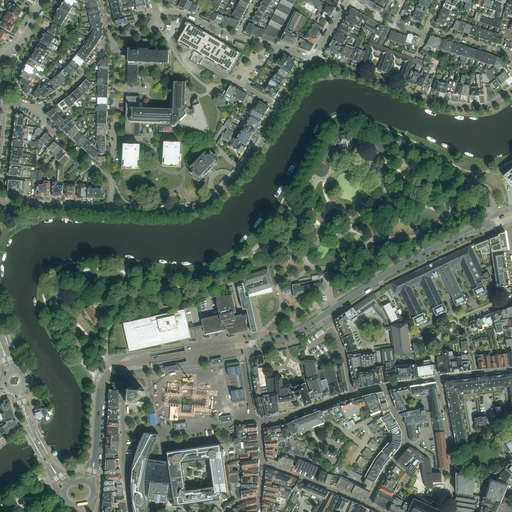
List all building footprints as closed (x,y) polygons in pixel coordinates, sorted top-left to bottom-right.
[(17,0),(23,4),(24,3),(23,3),(25,1),(23,0),(4,0),(5,0),(6,1),(5,3),(6,5),(7,5),(4,10),(5,11),(14,16),(17,17),(17,16),(19,17),(21,12),(20,11),(21,10),(18,8),(15,6),(14,6),(12,4),(12,5),(9,3),(10,0),(16,0),(17,0)] [(112,8),(112,9),(123,7),(122,3),(130,1),(129,0),(125,0),(121,1),(111,3),(111,5),(111,6),(111,7),(112,8)] [(181,0),(179,4),(178,7),(183,9),(184,7),(188,1),(188,0),(181,0)] [(184,7),(183,9),(187,11),(188,11),(189,9),(194,0),(191,0),(191,2),(188,1),(184,7)] [(194,0),(189,9),(188,11),(191,13),(192,13),(193,13),(195,13),(194,12),(197,8),(198,8),(198,7),(198,6),(198,5),(200,1),(198,0),(194,0)] [(212,0),(212,1),(220,5),(226,8),(227,9),(228,7),(221,3),(223,0),(222,0),(212,0)] [(246,9),(249,4),(241,0),(240,0),(239,3),(234,0),(231,0),(231,1),(238,5),(246,9)] [(262,0),(262,1),(270,5),(276,8),(277,6),(271,3),(273,0),(272,0),(262,0)] [(266,30),(262,38),(262,39),(265,40),(266,40),(269,41),(270,41),(273,42),(274,42),(274,43),(275,40),(283,25),(292,8),(295,0),(281,0),(268,25),(267,27),(266,30)] [(304,0),(320,9),(317,15),(318,16),(321,10),(323,11),(329,14),(331,15),(333,11),(334,9),(334,10),(334,9),(328,6),(327,5),(323,3),(322,2),(318,0),(304,0)] [(417,0),(419,1),(418,4),(428,8),(430,3),(424,0),(417,0)] [(469,11),(469,8),(472,1),(471,0),(462,0),(462,1),(466,3),(464,7),(465,9),(469,11)] [(481,0),(472,0),(473,1),(470,9),(472,9),(474,5),(476,6),(476,5),(476,4),(480,5),(481,0)] [(495,0),(494,0),(493,0),(482,0),(481,7),(492,10),(494,3),(495,0)] [(494,3),(492,10),(497,11),(494,20),(496,21),(497,18),(497,19),(498,17),(499,14),(499,13),(501,14),(502,10),(500,9),(501,5),(501,3),(499,2),(499,0),(497,0),(496,0),(496,1),(495,1),(494,3)] [(211,7),(214,8),(217,10),(219,11),(221,12),(224,14),(225,11),(219,8),(220,5),(212,1),(209,6),(211,7)] [(262,1),(259,5),(267,10),(272,12),(274,13),(275,11),(268,8),(270,5),(262,1)] [(74,12),(75,10),(74,9),(75,8),(72,6),(71,6),(70,7),(63,2),(62,5),(61,5),(60,7),(60,8),(60,9),(69,14),(71,15),(73,11),(74,12)] [(88,4),(87,4),(88,10),(89,10),(98,8),(98,7),(99,6),(99,5),(98,4),(98,3),(97,2),(89,4),(88,4)] [(372,2),(369,7),(378,11),(382,13),(382,14),(385,9),(384,9),(381,7),(380,6),(375,3),(372,2)] [(449,3),(447,3),(445,2),(445,3),(444,3),(443,7),(451,10),(452,8),(458,10),(459,8),(455,6),(452,5),(449,3)] [(307,18),(299,14),(295,11),(298,6),(296,4),(294,8),(292,8),(283,25),(287,27),(286,29),(293,34),(294,31),(297,32),(297,34),(298,35),(300,32),(302,28),(307,18)] [(423,13),(425,14),(428,8),(418,4),(415,9),(423,13)] [(113,14),(124,12),(123,9),(131,7),(131,5),(123,7),(112,9),(113,11),(112,12),(113,13),(113,14)] [(132,10),(133,12),(133,13),(134,13),(136,12),(138,12),(139,12),(142,11),(143,11),(146,13),(146,14),(147,13),(145,5),(136,7),(137,9),(132,10)] [(246,9),(238,5),(236,8),(232,6),(231,8),(235,10),(243,14),(246,9)] [(259,5),(257,10),(265,14),(271,18),(272,16),(266,12),(267,10),(259,5)] [(423,19),(425,14),(423,13),(415,9),(413,8),(410,7),(407,6),(405,5),(404,7),(403,9),(407,12),(408,9),(411,10),(415,11),(414,15),(423,19)] [(204,16),(203,16),(204,18),(210,20),(211,18),(214,10),(214,8),(211,7),(210,10),(208,9),(204,16)] [(457,13),(451,10),(443,7),(442,7),(443,7),(442,8),(442,9),(441,9),(440,11),(440,12),(449,16),(450,13),(454,14),(456,16),(457,13)] [(99,8),(98,8),(89,10),(84,11),(84,14),(88,13),(89,16),(100,14),(100,13),(100,11),(99,11),(99,10),(99,8)] [(215,22),(218,13),(216,12),(217,10),(214,8),(214,10),(211,18),(210,20),(215,22)] [(350,10),(348,14),(350,15),(355,18),(356,16),(358,12),(353,9),(352,8),(350,10)] [(57,12),(56,13),(56,15),(68,22),(69,19),(70,19),(71,18),(72,19),(73,19),(74,17),(71,15),(71,16),(70,16),(59,9),(58,12),(57,12)] [(235,10),(233,13),(227,9),(226,11),(229,13),(232,15),(235,16),(240,19),(243,14),(235,10)] [(133,12),(132,10),(124,12),(113,14),(114,16),(114,17),(114,19),(115,20),(125,18),(124,14),(128,14),(128,13),(133,12)] [(257,10),(254,15),(262,19),(264,20),(266,22),(267,20),(266,19),(263,17),(265,14),(257,10)] [(321,10),(318,16),(327,21),(331,15),(329,14),(323,11),(321,10)] [(14,21),(17,17),(14,16),(5,11),(4,14),(1,13),(0,14),(0,15),(0,17),(3,19),(4,18),(10,22),(12,23),(13,21),(14,21)] [(221,14),(221,12),(219,11),(218,13),(215,22),(220,24),(223,15),(221,14)] [(356,16),(355,18),(356,19),(360,21),(360,20),(361,20),(364,15),(358,12),(356,16)] [(455,18),(449,16),(440,12),(440,13),(440,14),(440,13),(438,17),(447,21),(448,18),(452,19),(454,21),(455,18)] [(232,15),(229,13),(228,17),(226,23),(225,26),(231,28),(231,26),(234,19),(231,18),(232,15)] [(101,16),(100,14),(89,16),(85,17),(86,20),(90,19),(90,22),(101,20),(102,19),(101,17),(100,16),(101,16)] [(348,14),(344,21),(346,22),(352,26),(354,23),(356,19),(355,18),(350,15),(348,14)] [(68,22),(56,15),(54,16),(53,17),(54,19),(53,21),(65,28),(66,26),(66,25),(68,22)] [(225,26),(226,23),(228,17),(223,15),(220,24),(225,26)] [(254,15),(251,20),(253,21),(255,22),(258,23),(260,24),(261,25),(262,25),(263,23),(261,22),(262,19),(254,15)] [(316,22),(322,25),(324,27),(327,21),(318,16),(317,15),(316,16),(319,18),(316,22)] [(360,20),(360,21),(360,22),(361,22),(364,24),(365,25),(367,23),(366,22),(368,20),(369,18),(364,15),(361,20),(360,20)] [(410,17),(409,19),(409,20),(415,22),(415,21),(421,24),(422,22),(423,22),(423,20),(423,19),(414,15),(413,17),(411,16),(410,17)] [(459,15),(458,15),(456,19),(452,29),(458,31),(461,21),(458,20),(459,15)] [(236,28),(239,21),(240,19),(238,18),(235,16),(234,19),(231,26),(231,28),(234,29),(236,29),(236,28)] [(452,26),(453,23),(451,22),(447,21),(438,17),(438,18),(437,19),(435,23),(444,26),(446,23),(448,24),(450,25),(452,26)] [(466,23),(463,22),(465,17),(462,17),(461,21),(458,31),(463,32),(466,23)] [(125,18),(115,20),(115,21),(114,22),(115,23),(115,24),(116,26),(118,26),(121,25),(128,23),(135,22),(134,20),(127,21),(127,18),(125,18)] [(362,31),(361,32),(365,34),(367,30),(374,34),(376,30),(369,26),(370,25),(369,25),(372,20),(372,19),(372,20),(370,19),(370,18),(369,18),(368,20),(366,22),(367,23),(365,25),(363,29),(362,31)] [(472,25),(469,24),(471,19),(468,18),(466,23),(463,32),(469,34),(472,25)] [(484,18),(482,23),(484,23),(487,24),(490,25),(492,26),(494,27),(495,27),(498,28),(500,29),(501,29),(502,20),(497,19),(497,18),(496,21),(494,20),(494,21),(484,18)] [(12,25),(3,19),(1,23),(0,22),(0,26),(4,29),(8,31),(9,30),(10,28),(11,29),(13,26),(12,25)] [(92,29),(102,26),(103,26),(102,26),(103,25),(102,23),(102,22),(101,20),(90,22),(86,23),(87,26),(91,25),(92,29)] [(473,20),(472,25),(469,34),(474,36),(477,26),(475,26),(476,21),(473,20)] [(344,21),(341,25),(351,31),(359,36),(360,34),(353,30),(352,30),(354,26),(352,26),(346,22),(344,21)] [(47,32),(47,33),(47,34),(53,37),(56,33),(55,33),(59,26),(53,22),(49,29),(49,30),(47,32)] [(178,39),(177,42),(178,42),(179,42),(184,45),(184,46),(185,46),(187,47),(187,48),(188,48),(193,51),(192,54),(193,55),(191,58),(189,60),(199,66),(199,65),(202,60),(203,58),(203,57),(210,61),(209,61),(211,62),(211,61),(215,64),(216,64),(216,65),(223,68),(223,69),(224,69),(228,72),(229,73),(234,65),(236,66),(237,66),(239,63),(239,62),(238,62),(236,61),(241,53),(239,52),(235,50),(234,49),(229,46),(227,45),(223,43),(224,43),(222,42),(218,40),(218,39),(217,39),(212,37),(213,36),(211,36),(207,33),(206,32),(206,33),(202,30),(201,29),(200,30),(195,26),(194,26),(190,23),(188,22),(184,30),(182,29),(180,31),(180,33),(182,34),(181,35),(178,39)] [(311,26),(311,27),(320,33),(324,27),(321,26),(314,22),(311,26)] [(479,22),(477,26),(474,36),(480,38),(483,28),(479,27),(480,27),(482,23),(479,22)] [(254,26),(251,35),(256,37),(259,28),(260,24),(258,23),(257,27),(254,26)] [(245,31),(246,33),(250,35),(251,35),(254,26),(254,25),(252,24),(250,24),(245,31)] [(378,26),(376,29),(376,30),(374,34),(371,38),(369,42),(372,43),(376,35),(379,37),(385,27),(379,24),(378,26)] [(483,28),(480,38),(485,40),(488,30),(486,29),(487,25),(484,24),(483,28)] [(339,28),(339,30),(341,31),(357,40),(358,38),(350,33),(351,31),(341,25),(339,28)] [(485,40),(491,42),(494,32),(490,31),(492,26),(490,25),(488,30),(485,40)] [(100,39),(100,38),(101,38),(102,37),(102,36),(102,35),(102,36),(103,34),(103,31),(102,27),(95,29),(94,31),(92,31),(91,33),(100,39)] [(308,31),(308,33),(315,37),(317,38),(320,33),(311,27),(308,31)] [(378,44),(382,45),(385,40),(384,39),(388,32),(390,30),(385,27),(379,37),(381,38),(378,44)] [(494,32),(491,42),(496,43),(499,35),(499,34),(496,33),(498,28),(495,27),(494,32)] [(259,28),(256,37),(262,38),(266,30),(263,29),(259,28)] [(282,38),(281,41),(293,45),(293,46),(294,46),(294,45),(296,46),(296,47),(296,46),(299,48),(309,51),(310,51),(313,46),(299,38),(299,37),(297,36),(293,34),(286,29),(284,32),(285,32),(284,34),(282,38)] [(100,39),(91,33),(87,31),(85,34),(88,36),(87,38),(96,44),(97,44),(98,44),(99,42),(98,41),(99,41),(100,39)] [(336,34),(344,39),(346,40),(348,41),(348,42),(350,42),(351,41),(350,41),(350,40),(347,39),(348,36),(340,32),(338,31),(336,34)] [(391,31),(388,40),(392,41),(392,42),(391,42),(391,44),(393,45),(393,42),(397,32),(391,31)] [(298,35),(312,43),(314,44),(314,43),(315,43),(315,42),(317,39),(317,38),(315,37),(308,33),(307,33),(305,36),(300,32),(298,35)] [(397,32),(393,42),(397,43),(397,44),(396,46),(398,47),(402,34),(397,32)] [(47,48),(51,50),(52,51),(53,51),(54,50),(55,51),(57,47),(54,45),(57,40),(55,38),(53,37),(47,34),(45,33),(44,33),(43,33),(42,35),(43,36),(43,37),(40,42),(48,46),(47,48)] [(408,33),(407,36),(408,36),(404,46),(406,46),(407,44),(407,43),(411,45),(414,35),(408,33)] [(333,40),(337,42),(339,43),(339,42),(346,45),(347,45),(348,44),(347,43),(345,42),(346,40),(344,39),(336,34),(335,35),(333,39),(333,40)] [(402,34),(398,47),(400,47),(400,45),(401,44),(404,46),(408,36),(407,36),(402,34),(403,34),(402,34)] [(92,50),(93,49),(94,49),(95,48),(95,47),(95,46),(96,44),(87,38),(84,37),(81,35),(79,37),(83,39),(85,41),(83,44),(84,45),(92,50)] [(416,47),(417,44),(420,37),(414,35),(411,45),(410,48),(412,48),(412,46),(412,45),(416,47)] [(430,35),(429,38),(425,45),(428,46),(432,48),(435,39),(436,37),(430,35)] [(432,48),(434,48),(438,49),(441,39),(436,37),(435,39),(432,48)] [(128,57),(128,58),(127,83),(138,83),(138,77),(141,78),(141,75),(138,74),(138,65),(164,66),(164,63),(169,64),(169,51),(169,52),(149,51),(149,44),(149,39),(139,39),(139,42),(139,45),(139,47),(139,49),(129,48),(128,57)] [(441,39),(438,49),(441,51),(439,56),(442,57),(443,54),(446,43),(447,41),(441,39)] [(362,61),(365,52),(361,50),(361,49),(359,49),(361,43),(361,42),(360,42),(360,41),(359,41),(357,40),(356,43),(355,44),(354,48),(350,57),(349,59),(350,59),(354,61),(355,60),(356,61),(356,62),(360,63),(361,63),(362,61)] [(92,51),(92,50),(84,45),(78,41),(76,43),(81,46),(79,49),(88,56),(90,55),(91,54),(90,53),(91,52),(92,51)] [(235,41),(234,45),(240,48),(243,50),(246,45),(240,43),(235,41)] [(447,41),(446,43),(443,54),(445,55),(446,52),(449,53),(450,53),(453,43),(447,41)] [(384,72),(388,74),(389,74),(394,59),(395,59),(396,58),(404,61),(405,62),(405,63),(399,78),(400,78),(405,80),(406,80),(407,78),(410,70),(412,64),(414,59),(415,54),(403,50),(401,54),(372,43),(369,42),(365,52),(362,61),(361,63),(363,64),(367,66),(372,51),(373,50),(374,50),(383,53),(383,54),(383,55),(378,70),(382,71),(382,72),(383,72),(383,71),(383,72),(384,72)] [(330,44),(328,47),(327,48),(326,49),(327,50),(326,51),(327,51),(331,52),(331,53),(333,54),(334,54),(334,53),(335,54),(338,46),(335,45),(330,43),(330,44)] [(459,44),(453,43),(450,53),(449,53),(447,60),(449,61),(452,54),(455,55),(459,44)] [(36,47),(35,49),(36,50),(35,51),(45,56),(47,58),(49,54),(50,55),(51,53),(52,51),(51,50),(51,51),(49,50),(39,44),(37,47),(36,47)] [(461,57),(461,56),(463,49),(464,46),(459,44),(455,55),(452,62),(455,62),(457,56),(461,57)] [(349,59),(350,57),(354,48),(347,45),(346,45),(345,48),(343,54),(342,56),(345,58),(349,59)] [(344,48),(340,47),(338,46),(335,54),(342,56),(345,48),(344,48)] [(467,58),(469,51),(470,48),(464,46),(463,49),(461,56),(465,57),(465,58),(464,58),(463,59),(462,64),(461,66),(463,67),(465,64),(467,58)] [(86,58),(87,58),(88,56),(79,49),(77,47),(75,50),(77,51),(75,54),(84,61),(86,60),(87,59),(86,58)] [(473,60),(476,50),(470,48),(469,51),(467,58),(471,59),(469,64),(468,66),(470,67),(471,64),(472,62),(473,60)] [(423,49),(420,54),(425,57),(427,58),(428,55),(429,52),(425,50),(423,49)] [(475,64),(474,66),(476,67),(478,61),(480,54),(481,52),(476,50),(473,60),(476,61),(475,64)] [(31,57),(42,63),(44,60),(46,62),(46,61),(49,62),(50,60),(47,58),(45,56),(35,51),(33,53),(34,53),(33,54),(32,54),(31,56),(31,57)] [(82,64),(82,63),(83,63),(84,61),(75,54),(73,52),(71,54),(73,56),(71,59),(80,66),(81,66),(83,65),(82,64)] [(476,75),(479,74),(480,74),(482,68),(483,64),(486,56),(487,54),(481,52),(480,54),(478,61),(481,62),(478,70),(475,69),(473,75),(476,75)] [(489,65),(489,64),(491,58),(492,56),(487,54),(486,56),(483,64),(482,68),(485,69),(486,64),(489,65)] [(275,62),(274,64),(275,64),(276,65),(290,73),(294,66),(295,64),(295,63),(295,61),(294,61),(292,60),(293,59),(288,56),(287,57),(284,55),(283,56),(281,60),(280,59),(279,60),(277,63),(276,62),(275,62)] [(425,57),(424,61),(428,63),(430,64),(431,61),(432,57),(428,55),(427,58),(425,57)] [(489,64),(489,65),(494,66),(495,67),(498,64),(499,63),(500,63),(501,59),(498,58),(498,57),(492,56),(491,58),(489,64)] [(79,68),(80,67),(80,66),(71,59),(69,57),(67,59),(69,61),(67,63),(76,71),(77,71),(78,69),(78,68),(79,68)] [(29,59),(27,64),(38,71),(38,70),(40,67),(44,69),(45,66),(41,64),(30,58),(30,59),(30,60),(29,59)] [(104,58),(104,59),(102,59),(101,59),(98,64),(97,65),(99,67),(109,67),(109,63),(109,59),(108,59),(107,58),(106,58),(105,59),(104,58)] [(269,60),(267,63),(269,64),(277,69),(275,72),(286,79),(290,73),(276,65),(275,64),(274,64),(274,63),(272,62),(269,60)] [(69,77),(71,76),(63,68),(60,64),(56,61),(55,64),(57,66),(59,68),(61,69),(59,72),(66,80),(67,80),(68,80),(69,79),(69,78),(69,77)] [(72,75),(73,75),(74,74),(74,73),(76,71),(67,63),(65,61),(64,62),(64,63),(63,63),(64,64),(65,65),(63,68),(71,76),(72,75)] [(495,67),(494,67),(505,81),(510,77),(505,71),(503,72),(503,73),(499,68),(501,65),(500,64),(499,63),(498,64),(495,67)] [(44,74),(38,70),(38,71),(27,64),(26,66),(26,67),(24,67),(23,68),(24,70),(35,77),(37,73),(42,76),(44,74)] [(410,82),(410,83),(411,82),(412,83),(412,84),(411,84),(412,84),(416,86),(417,85),(418,82),(420,77),(421,74),(417,73),(420,66),(417,64),(414,72),(410,82)] [(493,68),(494,70),(496,72),(495,73),(496,74),(498,77),(496,78),(499,82),(501,84),(505,81),(494,67),(493,68)] [(423,84),(422,87),(425,88),(425,89),(426,89),(427,89),(428,89),(429,89),(429,87),(431,82),(431,81),(432,81),(432,80),(433,76),(429,75),(431,69),(428,68),(426,74),(425,74),(424,78),(425,79),(423,84)] [(20,76),(22,77),(31,82),(33,79),(38,81),(39,79),(35,77),(24,70),(22,72),(23,72),(23,73),(21,73),(20,74),(21,76),(20,76)] [(65,82),(66,80),(67,80),(66,80),(59,72),(56,70),(54,72),(55,73),(53,75),(62,85),(62,84),(63,84),(64,83),(64,82),(65,82)] [(407,78),(406,80),(409,81),(408,83),(409,83),(409,82),(410,82),(414,72),(410,70),(407,78)] [(489,79),(491,83),(496,80),(491,72),(490,70),(489,70),(486,72),(485,73),(485,74),(489,79)] [(418,82),(417,85),(419,85),(418,86),(421,87),(421,86),(422,87),(423,84),(425,79),(424,78),(425,74),(426,72),(422,71),(421,74),(420,77),(418,82)] [(286,79),(275,72),(271,78),(283,85),(285,81),(286,79)] [(59,86),(60,86),(62,85),(62,84),(62,85),(53,75),(53,74),(51,76),(52,78),(49,80),(56,89),(57,88),(58,88),(59,87),(59,86)] [(435,86),(433,91),(439,92),(442,82),(439,81),(441,75),(437,74),(436,76),(436,77),(437,77),(435,85),(434,84),(434,85),(435,85),(435,86)] [(457,83),(453,94),(461,95),(465,76),(462,75),(460,82),(461,82),(460,84),(457,83)] [(283,85),(271,78),(266,76),(265,78),(268,80),(267,81),(269,82),(268,85),(279,91),(283,85)] [(449,84),(446,93),(447,93),(448,94),(450,94),(450,93),(453,94),(456,82),(456,81),(454,80),(453,82),(452,81),(453,77),(451,76),(450,80),(450,81),(449,80),(449,83),(449,84)] [(29,86),(31,83),(31,82),(22,77),(20,81),(21,83),(23,85),(21,88),(22,88),(22,87),(24,88),(23,89),(25,90),(24,92),(25,93),(27,95),(28,94),(32,96),(35,90),(29,86)] [(442,82),(439,92),(443,93),(443,92),(445,93),(445,94),(445,93),(448,83),(449,83),(449,80),(450,81),(450,80),(448,79),(447,79),(445,83),(442,82)] [(92,94),(94,92),(91,90),(91,89),(94,86),(87,80),(86,80),(85,80),(84,81),(84,82),(82,84),(90,92),(92,94)] [(463,85),(461,95),(468,96),(470,86),(471,81),(467,80),(466,85),(463,85)] [(500,85),(496,80),(491,83),(495,88),(496,88),(498,86),(500,85)] [(38,97),(39,98),(40,96),(46,86),(48,83),(46,81),(43,87),(39,85),(38,87),(33,96),(33,98),(35,99),(36,98),(37,98),(38,97)] [(189,110),(186,107),(188,104),(188,101),(187,101),(188,81),(186,81),(180,81),(180,82),(174,81),(173,109),(140,108),(140,96),(126,96),(125,113),(125,134),(134,134),(139,134),(139,121),(172,123),(172,126),(175,126),(178,123),(179,123),(207,132),(208,130),(209,130),(198,98),(196,99),(195,99),(194,100),(194,101),(193,102),(193,103),(193,106),(194,109),(190,110),(189,110)] [(80,87),(79,87),(78,88),(85,96),(88,99),(89,97),(87,95),(87,94),(90,92),(82,84),(81,84),(80,86),(80,87)] [(231,99),(232,97),(232,96),(237,88),(231,85),(227,91),(225,90),(221,96),(223,97),(225,96),(231,99)] [(276,97),(278,92),(266,85),(263,88),(257,85),(255,88),(266,94),(266,93),(274,98),(275,96),(276,97)] [(40,96),(42,97),(43,98),(44,99),(46,98),(46,97),(48,95),(49,95),(55,91),(56,90),(53,86),(52,89),(46,86),(40,96)] [(83,104),(84,104),(85,102),(84,101),(82,99),(85,96),(78,88),(78,89),(77,89),(75,90),(75,91),(73,92),(80,100),(83,104)] [(235,97),(238,99),(242,92),(242,91),(237,88),(232,96),(232,97),(234,98),(235,97)] [(70,95),(70,96),(69,97),(74,104),(77,108),(80,106),(77,103),(80,100),(73,92),(73,93),(72,93),(71,94),(71,95),(70,95)] [(240,101),(243,102),(244,101),(248,95),(244,93),(242,92),(238,99),(237,100),(240,102),(240,101)] [(65,99),(63,101),(72,112),(74,111),(75,110),(72,106),(74,104),(69,97),(68,97),(67,97),(66,98),(66,99),(65,99)] [(256,103),(253,108),(265,115),(267,111),(269,108),(269,107),(257,100),(255,103),(256,103)] [(59,104),(58,105),(64,113),(67,110),(68,112),(70,114),(72,112),(63,101),(61,102),(61,103),(60,103),(59,103),(59,104)] [(46,113),(46,115),(49,118),(49,117),(51,119),(57,113),(58,111),(55,108),(54,108),(53,109),(52,109),(51,109),(50,110),(50,111),(47,113),(46,113)] [(252,108),(251,109),(251,110),(250,109),(247,113),(261,121),(263,117),(265,115),(253,108),(252,108)] [(245,116),(242,121),(246,123),(256,129),(259,125),(261,121),(247,113),(246,112),(244,110),(242,114),(245,116)] [(57,113),(51,119),(51,120),(52,121),(53,121),(54,121),(53,121),(55,123),(61,116),(64,114),(63,112),(59,115),(57,113)] [(15,125),(27,127),(28,118),(26,117),(23,117),(23,115),(21,115),(18,115),(17,114),(16,115),(16,116),(16,121),(15,121),(14,122),(14,124),(15,125)] [(61,116),(55,123),(56,123),(55,124),(57,125),(58,125),(59,127),(68,118),(67,116),(64,119),(61,116)] [(63,130),(62,130),(64,131),(64,132),(66,134),(67,134),(76,124),(73,122),(76,119),(74,117),(70,122),(63,130)] [(68,118),(59,127),(63,130),(70,122),(69,120),(69,119),(68,118)] [(227,129),(231,123),(228,121),(227,120),(223,126),(227,129)] [(76,124),(67,134),(69,135),(69,136),(69,137),(70,138),(72,138),(72,139),(79,131),(81,129),(78,126),(80,124),(80,123),(80,122),(79,121),(76,124)] [(242,121),(239,127),(242,129),(252,135),(253,133),(254,134),(256,129),(246,123),(242,121)] [(13,128),(13,132),(15,132),(14,132),(27,133),(27,129),(36,130),(38,128),(27,127),(15,125),(15,128),(13,128)] [(79,131),(72,139),(77,143),(83,136),(81,133),(81,132),(82,131),(81,129),(79,131)] [(242,129),(236,139),(246,145),(247,146),(250,141),(249,140),(252,135),(242,129)] [(327,146),(326,147),(325,149),(324,150),(324,151),(324,152),(323,152),(323,153),(323,154),(322,154),(322,156),(321,156),(321,157),(319,160),(319,159),(314,167),(316,168),(315,170),(316,172),(317,174),(319,175),(321,176),(323,175),(325,174),(326,172),(328,173),(329,171),(329,169),(330,168),(330,166),(331,163),(331,161),(330,161),(336,150),(337,151),(338,150),(339,149),(340,149),(342,148),(342,149),(350,147),(350,146),(351,146),(351,145),(352,145),(353,145),(354,145),(355,146),(355,145),(354,145),(353,145),(353,143),(355,138),(359,140),(361,141),(361,142),(367,145),(368,145),(369,146),(370,147),(371,147),(372,147),(372,148),(373,148),(375,149),(376,149),(377,150),(378,150),(378,151),(379,151),(388,155),(389,155),(390,153),(389,153),(390,151),(391,151),(392,149),(385,146),(385,145),(384,145),(383,145),(382,144),(381,143),(379,143),(379,142),(378,142),(377,142),(377,141),(376,141),(375,141),(374,140),(373,139),(372,140),(371,139),(371,138),(370,138),(368,138),(368,137),(367,137),(364,135),(363,136),(353,131),(350,132),(349,131),(346,132),(346,131),(337,134),(337,135),(334,136),(334,137),(332,138),(327,146)] [(13,136),(12,138),(13,139),(26,140),(31,141),(32,134),(27,133),(14,132),(14,134),(14,135),(13,136)] [(42,138),(39,140),(42,142),(40,144),(41,145),(41,146),(42,147),(50,137),(49,136),(48,136),(48,135),(48,134),(46,134),(46,133),(42,138)] [(83,136),(77,143),(78,144),(81,147),(88,140),(85,137),(87,134),(86,133),(83,136)] [(227,134),(225,138),(232,142),(230,146),(233,148),(237,151),(237,150),(242,153),(244,149),(245,149),(246,147),(245,147),(246,145),(236,139),(230,136),(227,134)] [(41,149),(40,150),(41,151),(43,149),(45,147),(47,149),(55,141),(54,141),(54,140),(53,139),(52,139),(50,137),(42,147),(41,149)] [(27,144),(29,144),(29,146),(37,147),(38,142),(26,140),(13,139),(13,141),(13,142),(12,143),(12,144),(12,145),(13,146),(26,148),(27,144)] [(88,140),(81,147),(86,151),(91,146),(92,144),(91,144),(92,143),(92,144),(94,142),(94,140),(93,139),(90,142),(89,141),(88,140)] [(177,143),(177,140),(170,140),(170,143),(165,142),(164,153),(163,153),(163,157),(163,161),(164,161),(164,167),(179,167),(179,161),(181,161),(181,154),(180,154),(180,143),(177,143)] [(45,152),(44,153),(46,154),(49,156),(51,154),(59,145),(56,143),(55,141),(47,149),(45,152)] [(105,154),(105,153),(106,149),(105,149),(105,147),(106,147),(106,146),(106,144),(106,143),(106,142),(99,142),(98,152),(99,153),(103,154),(105,154)] [(123,155),(122,163),(124,163),(123,169),(139,169),(139,163),(140,163),(141,156),(139,156),(140,145),(135,145),(135,142),(128,142),(128,145),(124,144),(124,155),(123,155)] [(45,160),(44,161),(46,163),(47,162),(52,156),(54,158),(55,158),(63,149),(62,149),(62,147),(61,146),(60,147),(59,145),(51,154),(49,156),(45,160)] [(91,146),(86,151),(91,156),(91,157),(92,158),(93,158),(94,159),(98,154),(98,153),(91,146)] [(11,149),(11,151),(12,152),(12,153),(12,155),(28,157),(28,158),(30,158),(37,159),(37,156),(31,155),(31,154),(26,153),(27,149),(24,148),(13,147),(13,148),(11,149)] [(63,149),(55,158),(59,161),(67,153),(66,152),(66,151),(65,150),(64,150),(63,149)] [(219,160),(214,155),(210,151),(210,152),(208,154),(205,152),(190,167),(190,168),(192,170),(190,172),(199,181),(206,174),(206,175),(208,172),(209,172),(210,170),(210,171),(211,170),(213,167),(219,160)] [(98,154),(94,159),(95,160),(99,163),(100,165),(101,165),(102,166),(104,166),(105,165),(105,162),(105,157),(105,154),(103,154),(103,155),(102,155),(102,157),(97,156),(98,156),(98,155),(98,154)] [(10,161),(10,163),(11,164),(11,165),(24,166),(24,162),(24,161),(26,161),(26,158),(12,157),(12,160),(11,160),(10,161)] [(24,166),(11,165),(10,170),(10,171),(8,172),(8,174),(9,175),(9,176),(17,176),(26,177),(27,166),(25,166),(24,166)] [(52,191),(51,196),(52,197),(56,197),(56,196),(58,196),(62,196),(63,189),(63,190),(63,184),(64,167),(59,172),(58,172),(57,182),(55,181),(55,183),(53,183),(52,191)] [(511,168),(503,176),(506,179),(510,185),(511,187),(511,168)] [(14,195),(14,193),(25,194),(26,181),(9,180),(9,181),(7,181),(6,182),(5,184),(7,186),(8,186),(8,187),(9,187),(8,194),(14,195)] [(35,190),(35,195),(44,195),(45,196),(46,197),(48,197),(49,196),(50,183),(50,182),(45,181),(44,183),(43,185),(39,185),(39,187),(37,186),(37,190),(35,190)] [(87,186),(87,198),(89,199),(90,200),(91,198),(92,198),(94,198),(95,182),(92,181),(92,186),(87,186)] [(105,194),(103,192),(100,187),(96,187),(97,186),(97,182),(95,182),(94,198),(94,199),(99,199),(103,199),(105,198),(105,194)] [(63,184),(63,190),(64,190),(64,193),(66,193),(66,197),(67,198),(69,198),(70,197),(71,198),(73,198),(74,197),(75,197),(75,190),(76,190),(76,184),(75,184),(70,183),(70,185),(67,185),(67,184),(63,184)] [(82,198),(87,198),(87,186),(87,185),(84,184),(78,184),(76,184),(76,190),(77,190),(77,193),(78,193),(78,198),(79,199),(81,199),(82,198)] [(446,212),(450,210),(447,198),(442,199),(446,212)] [(385,209),(385,207),(385,205),(383,204),(382,203),(382,204),(381,204),(380,206),(379,205),(377,208),(378,209),(376,211),(376,212),(377,212),(379,214),(383,213),(385,209)] [(504,232),(472,244),(476,251),(480,250),(481,254),(492,253),(492,254),(503,252),(503,251),(505,250),(508,250),(508,246),(506,233),(505,232),(504,232)] [(436,316),(442,313),(447,311),(443,304),(431,279),(434,277),(435,278),(438,276),(441,274),(453,299),(456,306),(461,304),(466,301),(463,294),(450,268),(452,267),(453,269),(455,270),(459,268),(459,266),(458,264),(460,263),(464,272),(463,274),(469,286),(471,286),(473,290),(476,297),(481,294),(487,292),(483,285),(481,280),(484,278),(484,279),(486,280),(490,278),(490,276),(488,271),(487,268),(482,270),(475,256),(470,245),(446,257),(432,263),(428,265),(414,272),(390,284),(392,288),(395,294),(400,292),(413,318),(416,325),(421,323),(427,320),(423,313),(410,287),(420,282),(433,309),(436,316)] [(496,282),(497,287),(509,285),(508,280),(506,270),(506,269),(506,267),(504,258),(505,257),(504,252),(503,252),(492,254),(494,265),(494,268),(496,282)] [(331,276),(332,276),(332,281),(333,283),(335,297),(336,298),(359,283),(358,278),(359,277),(359,276),(357,276),(355,267),(331,274),(331,276)] [(268,269),(242,277),(243,283),(244,286),(246,295),(249,294),(250,297),(254,296),(272,291),(271,287),(273,287),(273,285),(272,283),(272,281),(272,282),(271,279),(270,277),(269,274),(269,273),(268,271),(268,269)] [(325,291),(325,290),(323,282),(324,282),(323,282),(324,282),(323,281),(323,282),(323,280),(322,279),(322,278),(320,277),(320,275),(319,275),(316,276),(311,277),(312,281),(302,283),(300,283),(300,284),(299,284),(300,284),(295,285),(295,284),(294,284),(294,285),(293,285),(292,285),(292,286),(293,286),(293,288),(292,288),(293,289),(294,297),(295,297),(302,295),(302,296),(302,295),(317,292),(318,292),(325,291)] [(69,287),(69,288),(69,289),(69,290),(70,290),(70,291),(71,291),(72,292),(73,292),(74,294),(75,294),(76,294),(77,294),(76,291),(77,291),(78,290),(78,289),(78,288),(78,287),(78,286),(78,285),(77,284),(76,284),(76,283),(75,283),(74,283),(73,283),(72,283),(71,283),(71,284),(70,284),(69,285),(69,286),(69,287)] [(249,320),(250,323),(251,327),(252,333),(258,332),(257,329),(256,325),(250,297),(249,294),(246,295),(244,286),(243,283),(237,284),(236,284),(236,286),(236,289),(237,292),(237,295),(238,297),(240,299),(241,301),(243,310),(247,309),(247,311),(249,320)] [(343,314),(336,320),(338,328),(339,330),(341,335),(341,337),(342,337),(342,336),(343,338),(344,338),(343,336),(352,332),(347,321),(350,319),(351,321),(355,318),(367,309),(372,306),(374,309),(376,308),(374,305),(377,303),(374,299),(377,297),(375,294),(374,293),(371,295),(363,300),(363,301),(357,304),(350,309),(350,310),(349,310),(350,310),(345,313),(343,314)] [(248,330),(248,328),(247,324),(246,320),(247,320),(246,315),(242,316),(242,314),(235,316),(234,313),(236,313),(232,295),(222,297),(222,295),(217,297),(218,301),(216,301),(219,314),(202,318),(203,325),(189,328),(189,331),(204,327),(205,334),(229,329),(230,334),(248,330)] [(391,303),(382,307),(385,311),(386,314),(390,323),(391,322),(394,321),(395,321),(394,320),(399,318),(398,316),(395,311),(396,310),(395,307),(394,308),(391,303)] [(94,324),(96,323),(99,321),(98,319),(100,317),(92,305),(90,307),(90,306),(85,310),(94,324)] [(129,351),(160,345),(165,343),(166,345),(181,343),(180,340),(191,338),(189,331),(189,328),(184,309),(123,323),(129,351)] [(508,319),(507,318),(507,314),(506,309),(500,310),(500,311),(499,311),(501,320),(502,319),(502,320),(508,319)] [(497,333),(502,332),(502,331),(501,320),(499,311),(492,313),(494,321),(497,333)] [(484,316),(483,317),(484,323),(484,324),(487,324),(488,325),(489,325),(491,325),(491,324),(492,324),(493,324),(492,320),(490,315),(490,314),(486,316),(486,315),(485,316),(484,316)] [(477,319),(475,320),(477,328),(477,329),(479,329),(479,330),(482,329),(482,326),(484,325),(484,324),(484,323),(483,317),(480,318),(478,319),(477,319)] [(502,319),(501,320),(502,331),(509,330),(509,329),(509,328),(511,327),(511,317),(510,318),(507,318),(508,319),(502,320),(502,319)] [(471,322),(467,324),(468,328),(469,327),(470,329),(468,329),(469,332),(473,331),(473,329),(477,328),(475,320),(471,322)] [(391,330),(395,354),(398,353),(398,354),(406,353),(406,356),(409,355),(411,355),(411,352),(410,344),(407,323),(402,324),(402,323),(396,324),(396,325),(391,325),(391,327),(389,327),(386,328),(386,330),(391,330)] [(506,340),(510,339),(510,336),(511,335),(510,332),(509,332),(509,330),(502,331),(502,332),(503,338),(503,337),(504,338),(505,337),(506,340)] [(420,345),(423,343),(421,339),(422,339),(420,335),(419,336),(417,332),(414,333),(420,345)] [(343,338),(342,338),(342,339),(345,346),(347,351),(351,351),(353,351),(358,350),(353,336),(352,334),(344,338),(343,338)] [(486,337),(474,340),(475,348),(481,346),(481,347),(484,346),(483,346),(485,345),(488,345),(487,339),(486,337)] [(381,366),(383,380),(384,382),(389,382),(389,381),(388,374),(393,373),(396,373),(395,366),(394,354),(393,348),(382,350),(384,363),(386,363),(386,366),(382,366),(381,366)] [(436,354),(437,357),(439,374),(451,372),(449,355),(453,355),(452,352),(448,352),(447,350),(444,351),(442,353),(440,353),(437,353),(436,354)] [(502,352),(500,352),(503,367),(509,367),(507,354),(502,354),(502,352)] [(362,354),(361,354),(363,367),(366,367),(370,366),(376,365),(376,363),(375,363),(375,362),(375,361),(375,360),(375,358),(375,357),(374,356),(374,355),(374,353),(371,354),(369,354),(362,354)] [(355,354),(352,355),(348,355),(350,363),(351,369),(353,379),(358,378),(357,368),(356,367),(362,367),(362,368),(363,368),(363,367),(361,354),(355,354)] [(470,361),(469,354),(466,355),(463,355),(461,355),(461,357),(462,365),(470,364),(470,361)] [(479,370),(485,369),(483,355),(483,354),(477,355),(478,362),(479,369),(479,370)] [(451,370),(451,372),(463,371),(462,369),(462,365),(461,357),(453,357),(453,355),(449,355),(451,370)] [(418,378),(426,377),(429,376),(435,375),(434,371),(435,371),(434,365),(428,365),(427,359),(420,361),(421,361),(419,362),(419,366),(420,366),(421,367),(416,367),(417,375),(418,378)] [(304,360),(306,379),(307,379),(308,384),(313,396),(313,398),(313,399),(322,396),(323,399),(326,398),(330,396),(330,394),(328,389),(324,390),(323,387),(328,386),(326,382),(322,384),(319,375),(318,374),(318,373),(318,370),(317,361),(309,360),(304,360)] [(230,364),(227,364),(228,375),(229,380),(230,380),(230,381),(231,386),(231,387),(230,387),(230,388),(231,392),(233,403),(236,402),(236,403),(242,402),(242,401),(245,401),(244,392),(241,371),(239,362),(236,362),(230,363),(230,364)] [(337,365),(334,366),(336,375),(337,375),(337,376),(339,376),(340,382),(343,382),(346,381),(345,379),(344,370),(343,363),(342,364),(337,365)] [(398,380),(411,379),(410,365),(395,366),(396,373),(398,380)] [(320,370),(318,370),(318,373),(318,374),(319,375),(322,384),(326,382),(328,386),(328,389),(330,394),(330,396),(333,395),(333,396),(334,395),(337,394),(338,394),(341,393),(340,391),(338,383),(336,375),(334,366),(323,369),(322,369),(320,370)] [(381,366),(376,367),(376,369),(378,381),(378,383),(382,383),(384,382),(383,380),(381,366)] [(360,388),(366,386),(364,373),(363,368),(362,368),(362,367),(356,367),(357,368),(358,378),(360,388)] [(373,384),(378,383),(378,381),(376,369),(370,370),(370,371),(373,384)] [(364,373),(366,386),(373,384),(370,371),(364,373)] [(456,444),(465,442),(467,442),(458,392),(499,388),(509,387),(511,411),(511,410),(511,373),(511,374),(510,374),(504,375),(503,375),(502,375),(495,376),(494,376),(493,376),(488,377),(487,377),(484,377),(484,376),(483,376),(484,377),(480,377),(479,377),(477,378),(476,378),(470,379),(469,379),(462,380),(461,380),(460,380),(454,381),(453,381),(452,381),(447,381),(446,381),(446,382),(445,382),(445,383),(445,384),(444,384),(445,384),(446,389),(445,389),(446,389),(446,390),(447,398),(447,399),(448,400),(449,408),(449,409),(449,410),(450,410),(451,418),(451,419),(451,420),(453,428),(453,429),(453,430),(455,438),(455,439),(455,440),(455,439),(456,444)] [(275,378),(277,394),(278,402),(278,403),(279,402),(280,402),(281,402),(283,402),(284,402),(285,401),(286,401),(288,401),(289,401),(288,401),(290,401),(291,400),(292,400),(293,400),(295,400),(296,400),(296,399),(302,398),(304,405),(304,406),(312,403),(311,399),(310,397),(306,384),(292,388),(291,384),(283,385),(282,377),(275,377),(275,378)] [(279,413),(279,412),(278,402),(277,394),(275,378),(266,379),(268,395),(269,405),(267,406),(269,413),(269,416),(270,416),(271,415),(272,415),(273,415),(274,415),(276,414),(277,414),(278,414),(279,414),(279,413)] [(343,382),(340,382),(342,390),(343,393),(348,391),(346,381),(343,382)] [(410,386),(411,394),(412,394),(413,398),(413,397),(417,397),(416,393),(418,393),(418,396),(422,396),(427,396),(426,395),(427,395),(429,394),(430,401),(433,420),(434,420),(436,433),(440,469),(449,468),(445,438),(444,433),(444,432),(436,383),(410,387),(410,386)] [(391,394),(394,402),(396,407),(398,412),(406,409),(401,395),(411,393),(411,394),(410,386),(390,390),(392,394),(391,394)] [(141,397),(141,396),(142,395),(143,393),(145,394),(145,391),(143,391),(143,388),(142,388),(141,388),(140,391),(134,390),(135,389),(134,388),(132,387),(132,388),(132,387),(130,387),(130,390),(129,390),(127,390),(127,392),(129,392),(129,394),(129,395),(130,395),(130,399),(129,399),(129,400),(128,399),(128,401),(126,401),(126,403),(128,403),(128,406),(131,406),(131,404),(139,404),(139,407),(140,407),(141,407),(142,405),(142,404),(144,404),(144,402),(142,402),(142,400),(141,399),(140,399),(141,397)] [(382,409),(384,414),(384,415),(384,416),(390,412),(383,391),(383,392),(376,393),(377,395),(379,400),(382,410),(382,409)] [(261,396),(261,392),(256,392),(256,397),(261,417),(266,416),(269,416),(269,413),(267,406),(269,405),(268,395),(261,396)] [(363,396),(366,405),(370,414),(377,412),(379,416),(384,414),(382,409),(382,410),(379,400),(377,395),(376,393),(371,394),(368,395),(363,396)] [(366,405),(363,396),(353,399),(358,409),(363,407),(366,405)] [(3,401),(0,404),(3,412),(11,409),(11,408),(11,407),(11,408),(10,406),(10,405),(10,404),(10,402),(9,402),(9,401),(9,400),(7,399),(7,400),(6,400),(4,400),(4,401),(3,401)] [(338,404),(347,418),(360,411),(358,409),(353,399),(346,401),(342,402),(338,404)] [(347,418),(338,404),(331,406),(339,418),(342,422),(346,419),(347,418)] [(331,406),(326,408),(327,410),(332,417),(333,419),(335,417),(337,420),(339,418),(331,406)] [(41,417),(42,416),(47,415),(46,410),(46,407),(45,408),(43,408),(39,409),(38,410),(37,410),(36,410),(34,411),(35,412),(35,413),(35,414),(36,418),(37,418),(41,417)] [(328,419),(332,417),(327,410),(326,408),(324,409),(320,411),(321,413),(325,422),(326,421),(326,420),(328,419)] [(417,437),(414,424),(428,421),(427,411),(426,412),(425,408),(419,409),(416,410),(407,412),(400,414),(407,425),(409,438),(410,440),(411,441),(414,443),(416,440),(417,439),(417,438),(417,437)] [(0,421),(3,420),(4,421),(5,421),(14,418),(14,417),(13,415),(12,413),(13,413),(12,412),(12,410),(11,410),(11,409),(3,412),(1,412),(1,413),(0,412),(0,421)] [(324,422),(320,411),(309,415),(303,417),(293,421),(297,432),(297,433),(310,428),(312,427),(324,422)] [(380,418),(383,422),(393,416),(390,412),(384,416),(384,415),(380,418)] [(383,422),(386,427),(396,420),(393,416),(383,422)] [(486,424),(485,417),(474,418),(475,426),(486,424)] [(14,418),(5,421),(5,422),(10,431),(10,430),(11,429),(17,425),(16,425),(16,423),(14,418)] [(176,427),(182,426),(182,424),(186,423),(185,418),(175,420),(176,427)] [(0,421),(0,434),(1,436),(2,436),(10,431),(5,422),(5,421),(4,421),(3,420),(0,421)] [(386,427),(388,431),(398,425),(396,420),(386,427)] [(293,421),(288,423),(292,434),(297,432),(293,421)] [(373,433),(377,431),(375,427),(372,423),(368,426),(373,433)] [(286,424),(279,426),(282,433),(282,434),(283,437),(284,439),(285,438),(285,439),(286,440),(288,446),(288,447),(288,451),(288,452),(296,455),(299,457),(299,456),(300,455),(301,452),(298,447),(296,443),(296,442),(294,440),(292,436),(292,435),(286,424)] [(243,436),(245,436),(245,434),(245,432),(244,432),(244,425),(237,425),(237,437),(243,436)] [(390,435),(401,433),(401,432),(401,431),(401,430),(400,429),(400,428),(399,427),(399,425),(398,425),(388,431),(390,435)] [(132,470),(132,473),(132,476),(132,478),(131,482),(131,485),(131,487),(132,490),(132,492),(132,495),(132,498),(133,502),(133,507),(133,511),(147,511),(146,497),(148,497),(148,499),(155,500),(155,501),(160,502),(160,501),(167,501),(167,500),(170,500),(174,501),(174,502),(174,503),(173,503),(172,504),(172,505),(172,506),(220,499),(219,496),(220,495),(221,496),(222,496),(222,497),(223,497),(224,498),(225,498),(226,498),(227,498),(228,498),(228,497),(222,493),(222,492),(227,493),(228,493),(222,452),(223,452),(223,451),(224,451),(224,449),(223,449),(223,450),(222,449),(221,444),(201,447),(201,445),(194,447),(194,446),(186,448),(187,447),(179,449),(180,448),(172,451),(171,451),(170,452),(169,452),(169,453),(168,454),(168,455),(168,456),(168,457),(168,461),(161,460),(160,459),(160,458),(160,457),(160,456),(159,456),(158,456),(157,457),(157,458),(156,460),(155,460),(148,459),(149,457),(149,455),(149,454),(150,453),(150,452),(151,451),(151,450),(152,449),(152,447),(153,446),(153,445),(154,443),(154,442),(155,441),(156,440),(156,438),(157,437),(158,436),(158,434),(152,434),(152,433),(151,432),(150,432),(149,433),(144,432),(144,433),(144,434),(143,435),(143,436),(142,437),(141,439),(141,440),(140,441),(140,442),(139,443),(138,446),(138,448),(137,451),(136,453),(135,455),(134,458),(134,461),(133,463),(133,465),(133,467),(132,468),(132,470)] [(390,439),(401,441),(401,440),(402,440),(402,438),(402,437),(402,436),(402,435),(401,433),(390,435),(390,439)] [(244,442),(258,441),(257,434),(248,435),(247,436),(245,436),(243,436),(244,442)] [(243,436),(237,437),(231,442),(236,446),(236,449),(241,449),(240,442),(244,442),(243,436)] [(272,441),(265,441),(266,447),(275,447),(278,447),(278,446),(277,442),(284,442),(285,447),(288,446),(286,440),(285,439),(285,438),(284,439),(283,437),(272,438),(272,441)] [(511,437),(503,443),(511,457),(511,461),(505,468),(506,469),(511,474),(511,437)] [(374,445),(376,442),(372,439),(368,445),(372,448),(374,445)] [(388,443),(398,449),(398,448),(399,447),(400,446),(400,445),(401,444),(401,443),(401,441),(390,439),(388,443)] [(244,442),(240,442),(241,449),(245,448),(246,448),(258,447),(258,441),(244,442)] [(358,447),(351,443),(350,446),(352,447),(351,450),(349,453),(348,456),(346,459),(351,461),(358,447)] [(388,443),(385,447),(394,453),(398,449),(388,443)] [(455,457),(468,447),(468,446),(467,446),(464,447),(459,448),(454,449),(454,450),(454,451),(455,454),(454,454),(455,455),(454,455),(455,456),(455,457)] [(385,447),(381,450),(391,457),(394,453),(385,447)] [(407,449),(396,461),(409,472),(411,474),(413,476),(417,469),(416,469),(415,468),(421,462),(421,463),(422,463),(422,464),(423,474),(426,488),(433,488),(433,482),(440,482),(441,482),(441,473),(432,473),(431,461),(430,460),(430,459),(428,458),(425,457),(419,453),(419,452),(419,451),(418,451),(417,450),(416,451),(411,448),(411,447),(410,447),(409,447),(409,448),(407,450),(407,449)] [(368,454),(370,450),(366,448),(362,454),(366,457),(368,454)] [(388,461),(391,457),(381,450),(378,454),(388,461)] [(246,454),(241,454),(238,455),(237,455),(237,457),(236,457),(237,460),(239,460),(240,461),(249,460),(259,459),(259,452),(246,454)] [(274,452),(266,452),(266,457),(267,457),(277,461),(278,457),(279,454),(277,454),(274,454),(274,452)] [(385,465),(388,461),(378,454),(375,458),(385,465)] [(266,457),(267,462),(273,464),(273,465),(274,465),(279,467),(279,466),(283,468),(285,469),(290,471),(291,469),(294,459),(283,455),(282,458),(278,457),(277,461),(266,457)] [(356,462),(360,465),(362,462),(365,459),(360,456),(356,462)] [(375,458),(372,463),(382,470),(385,465),(375,458)] [(120,468),(119,459),(116,459),(115,459),(106,460),(105,470),(117,468),(120,468)] [(296,462),(295,464),(296,465),(295,468),(295,467),(298,468),(298,469),(301,470),(303,471),(304,471),(306,472),(309,473),(312,474),(311,474),(312,475),(312,474),(314,475),(314,476),(317,470),(318,468),(318,467),(314,465),(314,466),(313,465),(312,465),(310,464),(307,463),(307,462),(307,463),(304,462),(304,461),(302,460),(301,460),(299,459),(298,461),(297,460),(296,460),(295,461),(295,462),(296,462)] [(239,483),(239,482),(238,482),(238,476),(238,470),(233,471),(232,467),(238,465),(238,463),(240,463),(239,460),(237,460),(233,461),(226,464),(227,477),(228,483),(236,483),(239,483)] [(243,469),(245,469),(246,468),(259,466),(259,460),(241,462),(242,469),(243,469)] [(372,463),(370,467),(379,474),(382,470),(372,463)] [(394,464),(390,469),(395,472),(398,475),(398,474),(398,475),(401,471),(398,468),(397,467),(395,465),(394,464)] [(333,475),(330,485),(335,487),(339,476),(340,473),(342,468),(342,467),(336,465),(336,466),(335,469),(334,471),(333,475)] [(370,467),(367,472),(377,478),(379,474),(370,467)] [(266,468),(266,474),(276,478),(278,472),(274,470),(266,468)] [(317,481),(323,483),(324,481),(326,475),(328,469),(326,468),(325,470),(322,469),(319,476),(318,481),(317,481)] [(390,469),(387,473),(392,476),(390,478),(391,478),(393,479),(394,480),(398,475),(395,472),(390,469)] [(511,474),(506,469),(495,481),(508,484),(511,478),(511,474)] [(278,472),(276,478),(278,478),(282,480),(283,480),(284,477),(285,474),(278,472)] [(364,477),(365,477),(375,482),(377,478),(367,472),(364,477)] [(406,474),(403,472),(397,480),(400,482),(406,474)] [(328,473),(327,475),(325,484),(329,485),(333,475),(328,473)] [(457,473),(456,473),(456,474),(456,480),(456,481),(456,485),(456,491),(456,492),(473,495),(474,489),(476,489),(477,483),(475,482),(476,476),(457,473)] [(291,483),(290,487),(292,488),(293,489),(294,487),(295,487),(298,479),(293,477),(292,480),(291,483)] [(340,489),(344,480),(340,477),(335,487),(340,489)] [(375,482),(365,477),(365,478),(366,478),(364,483),(367,485),(365,488),(371,491),(374,483),(375,482)] [(384,478),(381,484),(383,485),(394,492),(396,489),(399,483),(397,481),(394,480),(393,479),(391,478),(390,481),(387,479),(384,478)] [(416,479),(412,478),(407,487),(411,488),(416,479)] [(293,489),(292,490),(294,491),(292,495),(295,496),(301,483),(301,481),(298,479),(295,487),(294,487),(293,489)] [(486,491),(485,497),(498,501),(501,501),(508,485),(508,484),(495,481),(490,479),(488,485),(486,484),(484,490),(486,491)] [(344,480),(340,489),(344,490),(345,490),(349,482),(344,480)] [(345,490),(351,494),(366,501),(370,492),(349,482),(345,490)] [(265,483),(264,489),(267,489),(280,492),(289,495),(292,488),(290,488),(281,486),(272,485),(265,483)] [(301,483),(295,496),(298,498),(300,492),(301,492),(302,490),(304,491),(306,486),(304,485),(304,484),(301,483)] [(304,492),(303,495),(307,496),(312,485),(307,483),(306,486),(304,491),(304,492)] [(381,484),(377,490),(378,490),(380,491),(391,497),(395,499),(395,497),(392,496),(394,492),(383,485),(381,484)] [(312,485),(307,496),(311,498),(316,486),(312,485)] [(316,486),(311,498),(315,500),(319,488),(316,486)] [(247,497),(253,496),(256,496),(256,495),(257,494),(258,489),(257,489),(258,489),(255,488),(241,488),(235,488),(239,499),(241,498),(247,497)] [(319,488),(315,500),(319,501),(323,490),(319,488)] [(264,489),(264,494),(282,498),(287,499),(289,495),(280,492),(267,489),(264,489)] [(323,490),(319,501),(320,502),(322,503),(323,500),(324,500),(328,492),(323,490)] [(376,494),(372,502),(375,503),(386,509),(388,510),(388,511),(392,503),(395,499),(391,497),(380,491),(378,490),(377,490),(378,490),(376,494)] [(325,511),(334,494),(329,492),(324,503),(319,511),(325,511)] [(456,493),(456,511),(476,511),(479,511),(480,511),(482,505),(481,504),(483,497),(485,497),(473,495),(456,492),(456,493)] [(264,494),(263,499),(280,504),(282,498),(264,494)] [(334,494),(325,511),(333,511),(341,497),(340,496),(334,494)] [(113,496),(114,502),(114,503),(120,503),(126,503),(124,495),(113,496)] [(292,495),(289,501),(296,505),(297,503),(298,504),(298,503),(298,498),(295,496),(292,495)] [(341,497),(333,511),(344,511),(349,503),(350,501),(341,497)] [(388,511),(389,511),(408,511),(411,505),(405,502),(404,504),(401,503),(402,501),(400,500),(395,497),(395,499),(392,503),(388,511)] [(433,507),(434,498),(427,498),(425,498),(415,497),(414,499),(411,505),(408,511),(442,511),(443,511),(440,510),(433,507)] [(501,502),(501,501),(498,501),(485,497),(483,497),(481,504),(482,505),(480,511),(487,511),(495,511),(501,502)] [(263,500),(262,506),(269,508),(275,510),(277,505),(263,500)] [(114,502),(113,502),(106,501),(106,502),(103,502),(103,507),(105,508),(110,508),(115,508),(115,509),(120,509),(120,503),(114,503),(114,502)] [(349,503),(344,511),(351,511),(354,505),(355,503),(350,501),(349,503)] [(319,511),(324,503),(320,502),(318,507),(315,506),(311,511),(295,511),(300,504),(298,503),(292,511),(319,511)] [(361,511),(364,507),(363,507),(363,506),(356,503),(355,503),(355,505),(351,511),(361,511)]
